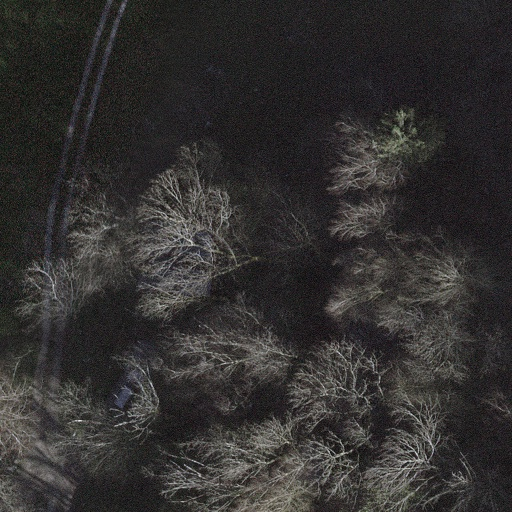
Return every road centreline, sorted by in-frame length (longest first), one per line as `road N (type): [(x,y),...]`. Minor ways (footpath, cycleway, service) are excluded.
road 1 (track): [(8,511),(42,398),(50,247),(83,86),(114,0)]
road 2 (track): [(74,511),(73,458),(42,398)]
